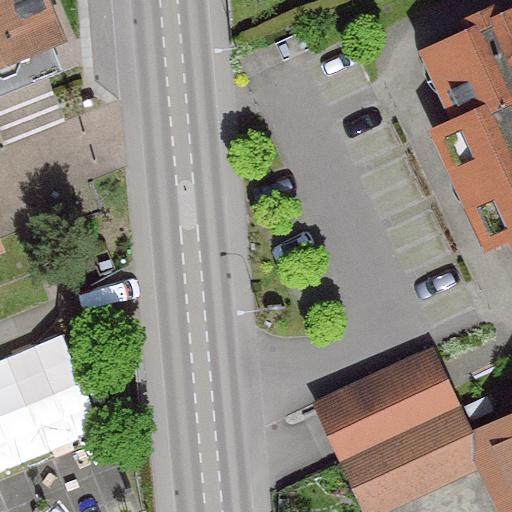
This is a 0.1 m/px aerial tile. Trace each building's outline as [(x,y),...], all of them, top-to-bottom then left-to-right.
[(0,0),(0,78),(12,73),(15,64),(13,59),(48,44),(51,36),(35,0),(0,0)] [(511,12),(496,20),(491,8),(461,21),(467,34),(427,52),(458,120),(436,130),(489,244),(511,233),(511,235),(511,12)] [(429,355),(394,371),(420,424),(453,408),(445,391),(434,366),(429,355)] [(511,511),(511,414),(462,438),(497,511),(511,511)] [(340,461),(357,500),(393,484),(387,472),(432,452),(420,424),(340,461)]
